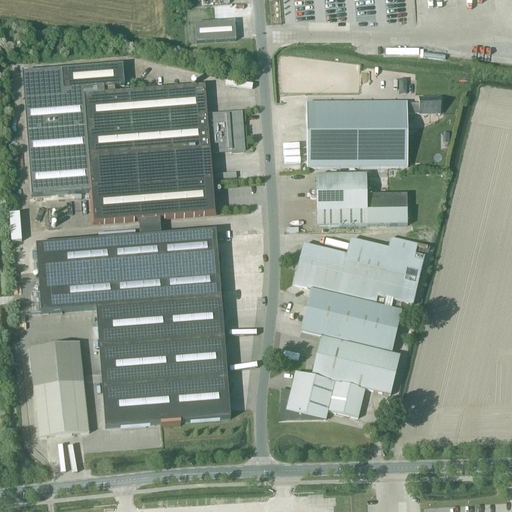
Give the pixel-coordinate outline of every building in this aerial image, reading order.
[(196,45),(235,42),(234,23),(195,25),(196,45)] [(114,94),(113,88),(123,87),(122,66),(21,74),(31,197),(90,193),(93,225),(138,222),(139,232),(160,230),(159,220),(214,216),(209,154),(231,153),(231,154),(243,153),(240,113),(228,114),(228,115),(206,117),(204,87),(114,94)] [(440,116),(440,99),(418,100),(418,105),(406,105),(406,104),(306,105),(306,169),(406,168),(406,116),(440,116)] [(310,193),(308,195),(308,197),(310,199),(312,200),(316,200),(316,214),(316,229),(366,228),(406,228),(406,196),(366,197),(365,177),(315,178),(315,192),(312,192),(310,193)] [(220,301),(215,233),(35,247),(40,315),(95,311),(104,431),(159,426),(159,429),(180,427),(180,425),(230,421),(226,370),(224,348),(220,301)] [(415,294),(426,249),(390,240),(387,251),(350,242),(346,257),(302,247),(293,287),(310,291),(300,333),(320,338),(311,378),(294,375),(290,393),(282,391),(281,420),(282,421),(316,420),(316,419),(325,421),(327,413),(357,420),(364,391),(389,397),(399,358),(391,356),(402,305),(411,307),(415,294)] [(38,440),(88,435),(79,345),(28,350),(38,440)]
